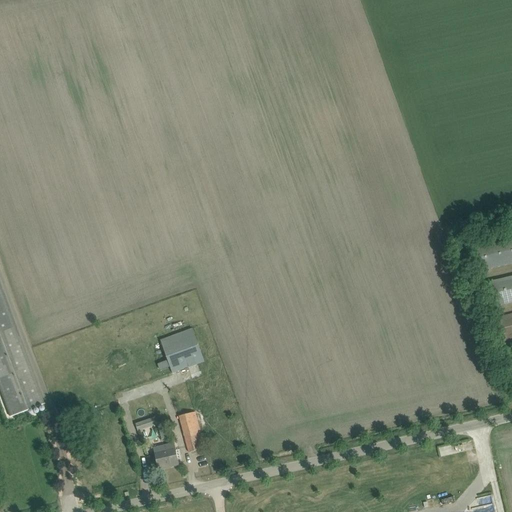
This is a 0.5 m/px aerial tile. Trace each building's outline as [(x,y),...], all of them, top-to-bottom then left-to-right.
[(511,237),(475,246),(481,270),(511,262),(511,237)] [(511,277),(484,284),(490,307),(511,301),(511,277)] [(46,407),(0,287),(0,390),(10,417),(42,405),(44,408),(46,407)] [(511,339),(511,314),(493,319),(499,342),(511,339)] [(192,328),(160,340),(173,374),(205,361),(192,328)] [(511,360),(499,364),(503,380),(506,391),(511,389),(511,360)] [(179,416),(186,443),(189,453),(205,448),(195,412),(179,416)] [(157,418),(137,422),(138,429),(158,425),(157,418)] [(178,465),(176,455),(174,444),(154,448),(159,467),(171,464),(172,466),(178,465)] [(453,444),(439,447),(440,456),(455,453),(453,444)]
